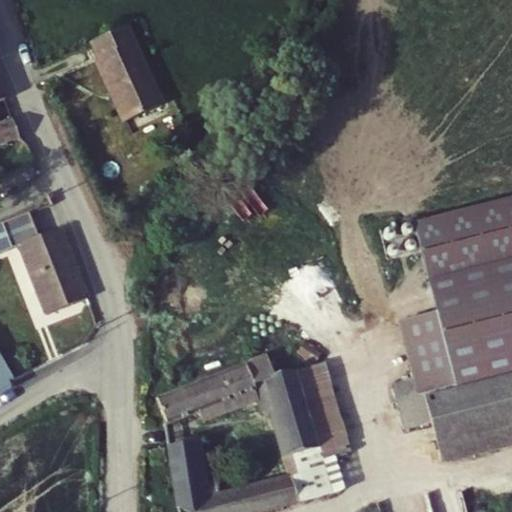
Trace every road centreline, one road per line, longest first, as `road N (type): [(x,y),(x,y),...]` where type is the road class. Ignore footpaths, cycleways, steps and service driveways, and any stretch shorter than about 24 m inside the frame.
road 1 (residential): [(119,364),(102,264),(0,29)]
road 2 (residential): [(118,511),(119,364)]
road 3 (residential): [(119,364),(85,371),(0,416)]
